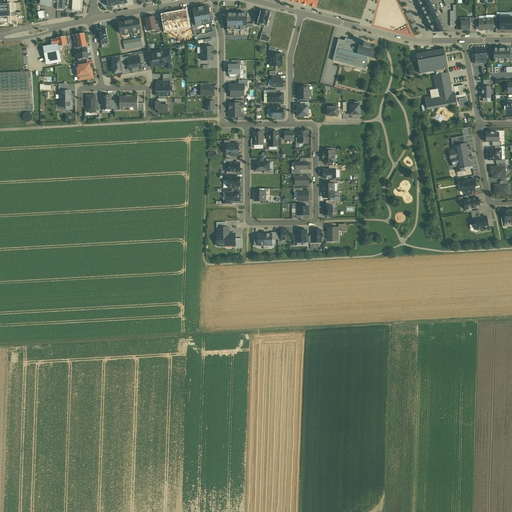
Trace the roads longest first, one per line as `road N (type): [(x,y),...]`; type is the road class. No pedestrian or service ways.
road 1 (track): [(511,317),(0,343)]
road 2 (track): [(0,130),(220,117)]
road 3 (residential): [(246,124),(247,223),(313,223)]
road 4 (residential): [(213,0),(221,121),(246,124)]
road 5 (residential): [(300,11),(424,40)]
